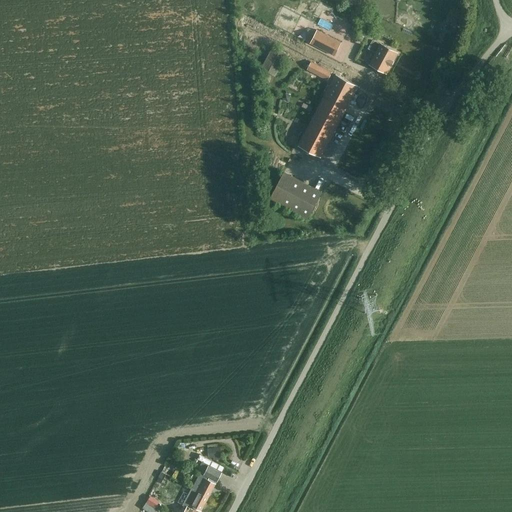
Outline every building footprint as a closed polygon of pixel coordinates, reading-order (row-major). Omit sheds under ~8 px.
[(316,31),(309,44),(333,56),(340,42),(316,31)] [(360,31),(356,37),(362,40),(365,34),(360,31)] [(374,51),(368,63),(386,72),(396,51),(379,43),(378,43),(372,40),(368,48),(374,51)] [(274,75),(285,54),(272,47),(261,68),(274,75)] [(326,79),(330,72),(311,62),(307,70),(326,79)] [(319,157),(357,86),(335,74),(298,146),(319,157)] [(306,218),(320,191),(284,171),(269,198),(306,218)] [(212,448),(214,459),(222,458),(220,447),(212,448)] [(222,472),(209,465),(204,474),(207,476),(203,485),(201,484),(197,491),(208,497),(215,483),(214,483),(216,480),(217,481),(222,472)] [(157,481),(161,483),(163,479),(166,474),(162,471),(159,477),(157,481)] [(201,510),(208,497),(197,491),(192,488),(183,504),(188,506),(184,511),(199,511),(200,509),(201,510)] [(147,501),(155,506),(159,501),(150,496),(147,501)]
